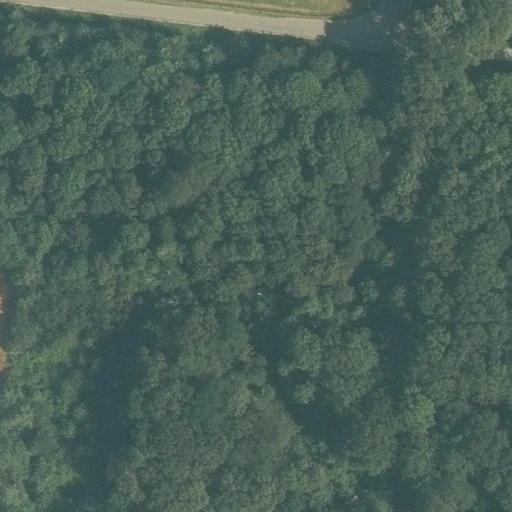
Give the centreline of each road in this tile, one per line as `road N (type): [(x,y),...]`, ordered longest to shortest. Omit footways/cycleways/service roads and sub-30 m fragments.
road 1 (unclassified): [(385,36),(75,0)]
road 2 (unclassified): [(511,52),(385,36)]
